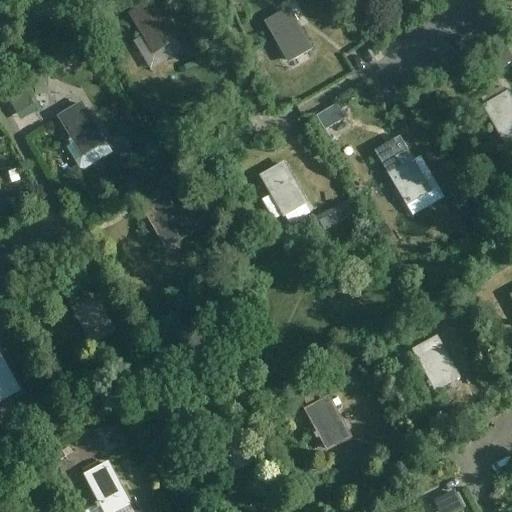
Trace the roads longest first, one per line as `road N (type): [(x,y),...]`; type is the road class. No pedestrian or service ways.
road 1 (residential): [(5,269),(69,236),(0,108)]
road 2 (residential): [(486,511),(455,459),(511,429)]
